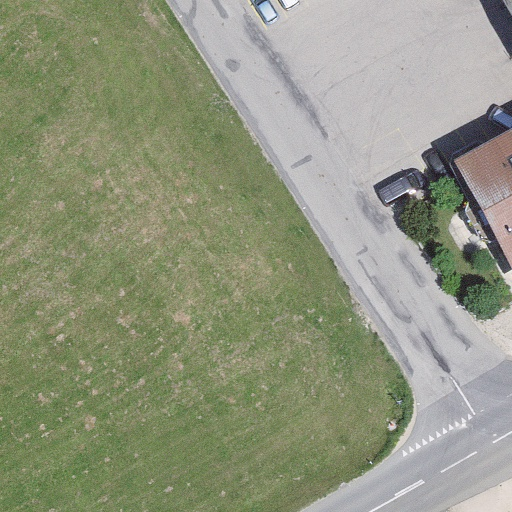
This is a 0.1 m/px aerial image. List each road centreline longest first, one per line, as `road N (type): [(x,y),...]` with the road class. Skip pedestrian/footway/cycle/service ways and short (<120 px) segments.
road 1 (unclassified): [(506,443),(352,243),(200,0)]
road 2 (secondary): [(384,511),(506,443)]
